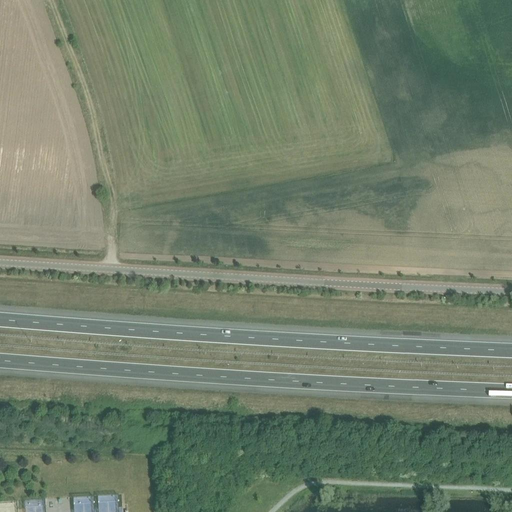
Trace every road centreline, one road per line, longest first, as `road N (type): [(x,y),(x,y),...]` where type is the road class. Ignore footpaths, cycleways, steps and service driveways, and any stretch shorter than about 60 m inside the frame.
road 1 (motorway): [(511,345),(0,315)]
road 2 (secondary): [(511,292),(0,263)]
road 3 (motorway): [(0,363),(511,392)]
road 4 (track): [(110,270),(101,158),(51,0)]
